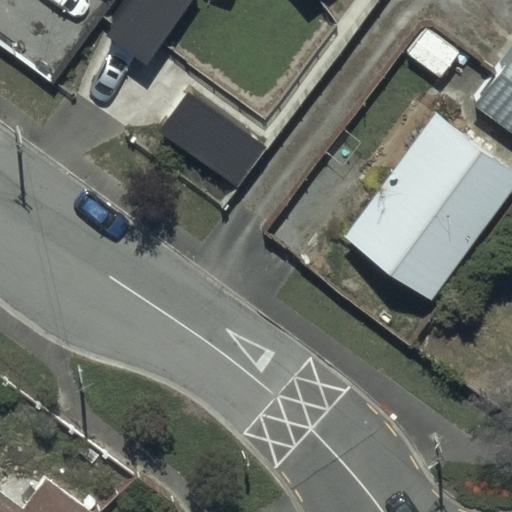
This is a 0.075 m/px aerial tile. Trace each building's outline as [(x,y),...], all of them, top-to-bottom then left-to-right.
[(191,0),(130,0),(108,32),(148,61),(191,0)] [(511,39),(470,98),(511,128),(511,39)] [(265,142),(194,90),(166,129),(236,181),(265,142)] [(511,161),(432,103),(339,227),(427,293),(511,173),(511,161)] [(0,511),(99,511),(40,467),(16,499),(0,487),(0,511)]
